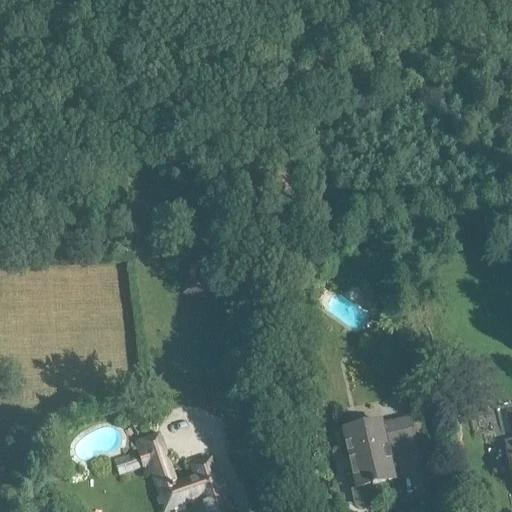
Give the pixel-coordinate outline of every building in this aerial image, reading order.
[(189,276),(187,276),(182,297),(221,306),(226,286),(223,286),(226,274),(225,274),(192,265),(189,276)] [(360,283),(359,268),(325,272),(327,287),(360,283)] [(274,300),(270,276),(241,280),(244,304),(274,300)] [(239,427),(256,414),(246,401),(229,415),(239,427)] [(382,422),(340,432),(355,493),(396,484),(389,453),(416,446),(410,418),(383,424),(382,422)] [(259,434),(253,426),(252,426),(240,435),(247,444),(259,434)] [(119,478),(142,470),(143,472),(149,470),(149,471),(163,511),(171,511),(189,506),(198,503),(201,511),(231,511),(217,471),(216,471),(212,459),(200,463),(199,462),(193,464),(193,465),(189,467),(193,479),(178,484),(160,435),(134,444),(137,453),(136,453),(137,455),(114,463),(119,478)]
